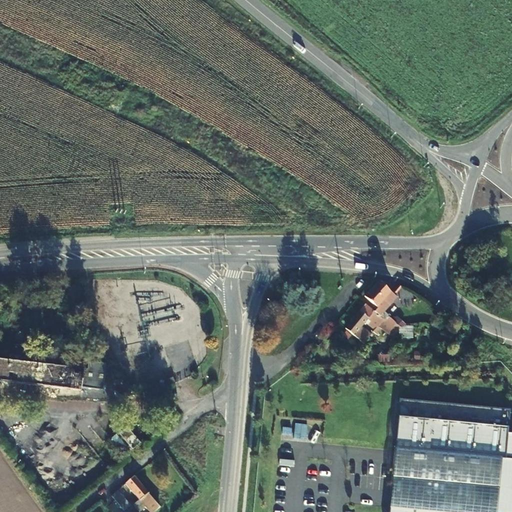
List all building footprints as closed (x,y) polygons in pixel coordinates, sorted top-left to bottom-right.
[(375,310),(373,312),(379,317),(385,322),(390,317),(398,324),(407,314),(399,307),(390,317),(385,313),(398,299),(380,282),(366,297),(377,308),(375,310)] [(379,317),(373,312),(366,306),(345,327),(362,343),(369,336),(361,329),(369,320),(377,327),(373,332),(378,336),(382,331),(391,338),(401,327),(398,324),(390,317),(385,322),(379,317)] [(0,380),(80,391),(83,371),(0,360),(0,380)] [(169,380),(170,386),(178,384),(177,382),(176,378),(169,380)] [(495,511),(435,511),(389,508),(388,511),(511,511),(511,434),(508,434),(510,410),(399,399),(394,449),(500,459),(495,511)] [(294,424),(294,436),(305,437),(306,425),(294,424)] [(119,434),(133,450),(141,444),(128,428),(119,434)] [(116,436),(111,439),(122,452),(127,448),(116,436)] [(78,486),(102,467),(79,437),(55,456),(78,486)] [(394,449),(389,508),(435,511),(495,511),(500,459),(394,449)] [(138,499),(145,508),(148,511),(153,511),(158,508),(134,478),(126,485),(138,499)] [(129,505),(118,491),(111,497),(123,511),(129,505)] [(138,511),(145,508),(138,499),(132,504),(138,511)]
